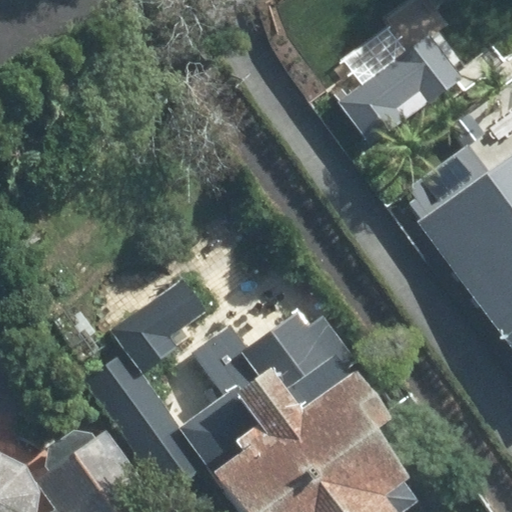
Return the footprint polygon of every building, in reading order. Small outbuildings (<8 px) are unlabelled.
[(444,88),(397,21),(309,83),(356,150),(444,88)] [(511,44),(495,56),(511,80),(511,44)] [(511,163),(410,234),(511,382),(511,163)] [(165,346),(197,324),(170,285),(95,337),(130,389),(174,359),(165,346)] [(181,360),(213,403),(164,439),(200,487),(176,504),(181,511),(399,511),(403,509),(309,383),(328,369),(288,315),(236,354),(219,331),(181,360)] [(129,511),(91,462),(38,502),(25,511),(19,511),(0,486),(0,511),(129,511)]
